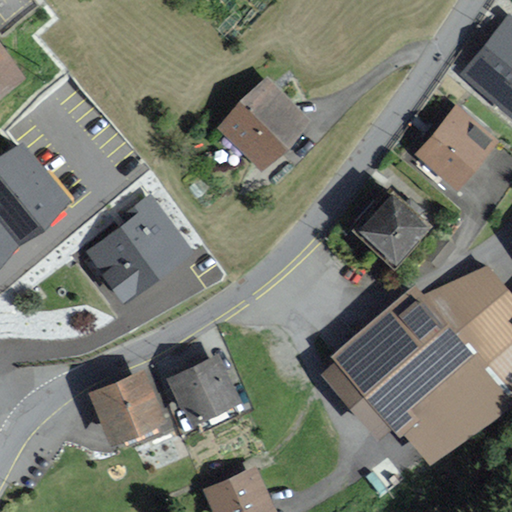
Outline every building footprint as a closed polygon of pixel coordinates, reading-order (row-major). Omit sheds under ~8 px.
[(511,16),(463,75),(511,114),(511,16)] [(0,98),(28,77),(0,41),(0,98)] [(314,119),(268,76),(220,126),(266,170),(314,119)] [(495,140),(458,109),(421,153),(459,184),(495,140)] [(21,143),(0,161),(0,256),(68,199),(21,143)] [(428,231),(390,195),(358,230),(397,265),(428,231)] [(192,254),(152,196),(126,214),(132,223),(91,251),(126,300),(192,254)] [(511,291),(485,261),(432,286),(470,328),(460,337),(421,292),(398,303),(378,313),(329,354),(333,359),(321,370),(378,436),(391,424),(402,431),(418,416),(410,407),(473,352),(511,396),(511,291)] [(240,401),(217,356),(172,379),(195,423),(240,401)] [(164,421),(142,372),(92,393),(114,443),(164,421)] [(273,511),(278,510),(256,464),(203,490),(213,511),(273,511)]
